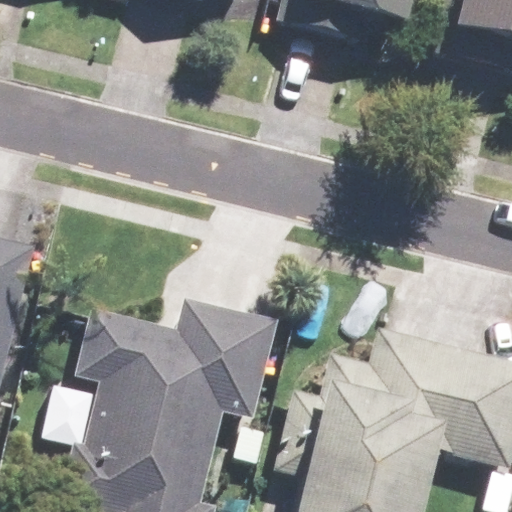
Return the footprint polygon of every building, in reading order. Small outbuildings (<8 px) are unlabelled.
[(271,0),(265,30),(313,41),(318,22),(385,37),(393,0),(414,5),(414,0),(271,0)] [(511,0),(434,0),(420,63),(469,74),(474,55),(511,63),(511,0)] [(0,336),(19,254),(0,249),(0,336)] [(77,315),(60,382),(87,389),(71,451),(61,449),(44,511),(196,511),(187,510),(194,483),(210,419),(239,426),(263,329),(170,306),(162,336),(77,315)] [(284,484),(276,511),(401,511),(415,457),(497,477),(511,414),(511,372),(364,337),(356,371),(316,361),(306,403),(280,397),(260,478),(284,484)]
